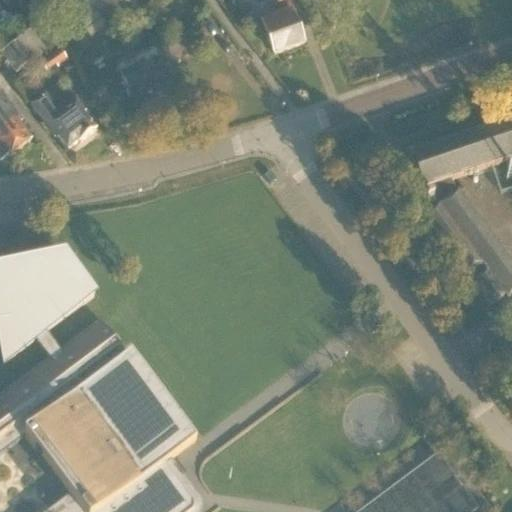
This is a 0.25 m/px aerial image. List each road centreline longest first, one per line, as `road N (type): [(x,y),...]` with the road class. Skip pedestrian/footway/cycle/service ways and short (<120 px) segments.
road 1 (tertiary): [(511,439),(495,433),(457,389),(277,134)]
road 2 (tertiary): [(277,134),(124,177),(0,196)]
road 3 (tertiary): [(511,53),(277,134)]
